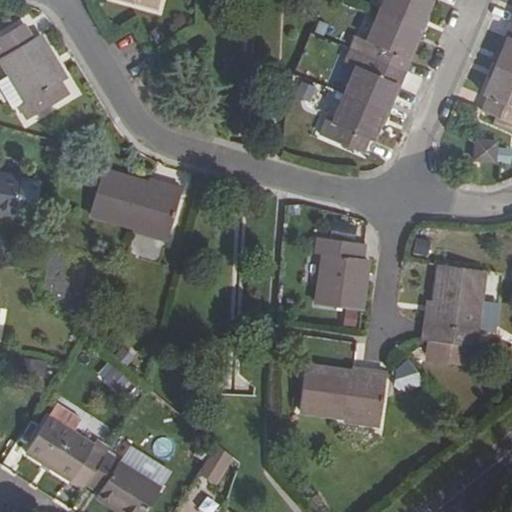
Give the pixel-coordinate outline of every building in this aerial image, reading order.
[(112,0),(154,12),(157,0),(112,0)] [(385,0),(379,15),(419,32),(432,1),(428,0),(385,0)] [(370,58),(405,73),(410,62),(407,61),(419,32),(379,15),(367,44),(375,47),(370,58)] [(510,39),(498,67),(511,72),(511,26),(506,37),(510,39)] [(29,122),(68,96),(61,83),(65,80),(39,36),(0,59),(0,60),(25,103),(20,107),(29,122)] [(357,68),(345,97),(385,114),(397,85),(399,86),(405,73),(370,58),(364,71),(357,68)] [(511,72),(498,67),(485,97),(489,99),(483,112),(511,124),(511,72)] [(385,114),(345,97),(332,126),(336,128),(331,141),(363,155),(368,142),(372,143),(385,114)] [(476,141),(474,162),(495,164),(497,142),(476,141)] [(182,191),(157,184),(156,187),(103,172),(90,214),(134,228),(132,233),(166,243),(182,191)] [(18,182),(0,178),(0,216),(11,218),(31,222),(37,185),(18,182)] [(362,261),(365,246),(317,239),(316,256),(322,256),(316,307),(361,313),(368,262),(362,261)] [(477,331),(480,302),(485,273),(440,267),(432,328),(424,327),(422,342),(430,343),(437,343),(434,362),(462,366),(464,348),(473,349),(474,349),(477,331)] [(500,304),(480,302),(477,331),(495,333),(500,304)] [(428,362),(434,362),(437,343),(430,343),(428,362)] [(464,348),(462,366),(471,366),(473,349),(464,348)] [(109,367),(101,381),(122,392),(130,378),(109,367)] [(379,428),(387,374),(361,371),(360,375),(306,367),(300,411),(344,417),(344,423),(379,428)] [(85,486),(105,454),(47,418),(25,453),(82,489),(85,486)] [(209,460),(222,468),(228,458),(216,450),(209,460)] [(105,454),(85,486),(98,494),(94,499),(115,511),(146,511),(161,489),(105,454)]
